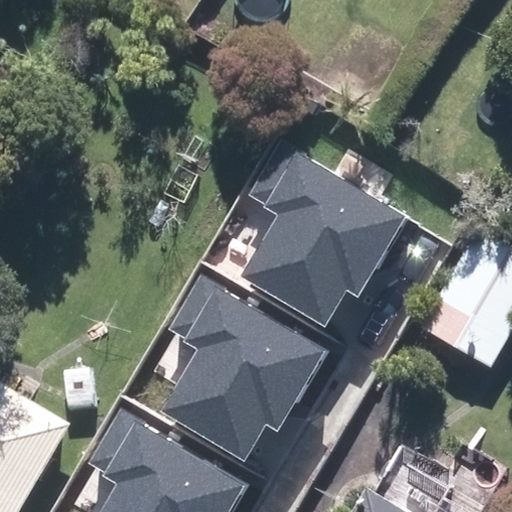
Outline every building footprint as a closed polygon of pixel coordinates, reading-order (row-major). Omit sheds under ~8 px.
[(238,277),(325,327),(347,289),(361,297),(408,218),(306,159),(307,156),(280,140),(247,195),(263,204),(261,208),(274,215),(238,277)] [(421,328),(484,365),(511,317),(511,258),(475,237),(421,328)] [(159,411),(245,461),(268,423),(282,432),(329,353),(227,293),(228,291),(200,274),(168,330),(184,339),(182,342),(195,350),(159,411)] [(0,511),(13,511),(64,427),(0,390),(0,511)] [(98,511),(233,511),(248,487),(146,428),(147,425),(120,409),(87,464),(103,473),(101,477),(114,485),(98,511)] [(399,511),(361,490),(348,511),(399,511)]
